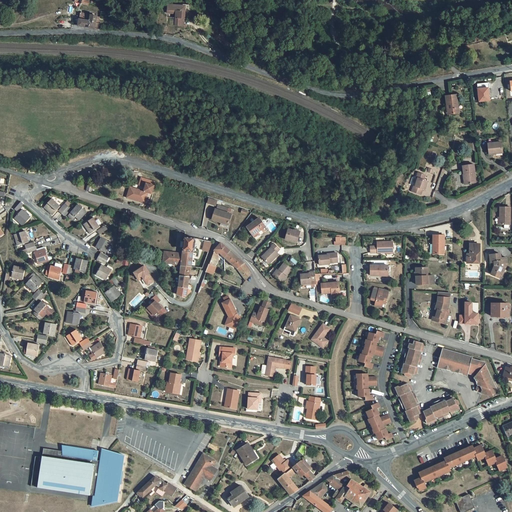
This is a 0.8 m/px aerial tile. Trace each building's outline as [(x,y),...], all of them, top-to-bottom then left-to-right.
[(185,6),(168,5),(167,13),(176,14),(175,19),(175,18),(175,25),(183,26),(184,22),(184,19),(185,19),(185,6)] [(80,13),(79,19),(78,26),(95,29),(98,29),(100,24),(98,24),(96,23),(97,17),(97,16),(91,15),(80,13)] [(422,97),(431,95),(430,88),(420,91),(422,97)] [(479,89),(480,94),(478,95),(479,101),(489,101),(488,88),(479,89)] [(456,95),(446,96),(447,107),(449,107),(450,115),(459,114),(456,95)] [(502,142),(488,144),(489,154),(494,154),(494,153),(503,152),(502,142)] [(474,164),(463,166),(464,175),(465,174),(466,184),(476,183),(474,173),(475,173),(474,164)] [(425,175),(418,172),(416,178),(418,179),(415,186),(414,186),(412,192),(421,195),(423,190),(425,190),(428,181),(424,180),(425,175)] [(130,188),(127,198),(145,203),(148,193),(152,194),(153,189),(156,190),(158,183),(141,178),(139,186),(145,188),(144,192),(130,188)] [(60,206),(52,199),(44,208),(52,216),(60,206)] [(21,202),(14,209),(18,212),(24,205),(21,202)] [(65,204),(58,211),(61,214),(68,206),(65,204)] [(87,212),(78,204),(70,213),(79,221),(87,212)] [(68,206),(61,214),(65,217),(72,209),(68,206)] [(22,209),(14,219),(23,226),(31,217),(22,209)] [(511,209),(500,209),(500,219),(500,227),(511,227),(511,209)] [(232,215),(215,210),(212,220),(221,223),(221,222),(229,224),(232,215)] [(93,218),(83,225),(90,234),(100,227),(93,218)] [(259,218),(247,227),(254,238),(258,235),(257,233),(265,227),(266,227),(259,218)] [(105,226),(97,231),(99,235),(108,229),(105,226)] [(265,227),(257,233),(258,235),(254,238),(255,239),(268,230),(265,227)] [(300,233),(288,229),(285,239),(297,243),(300,233)] [(25,231),(14,235),(17,246),(29,242),(25,231)] [(444,235),(433,236),(433,244),(435,244),(435,254),(444,254),(444,235)] [(112,243),(101,237),(95,248),(106,254),(112,243)] [(335,237),(335,245),(346,245),(346,237),(335,237)] [(194,239),(185,238),(184,242),(184,248),(183,253),(183,254),(182,266),(191,266),(194,243),(194,239)] [(213,242),(203,240),(199,249),(210,251),(210,249),(213,242)] [(371,247),(371,253),(393,252),(393,242),(377,242),(377,246),(371,247)] [(231,251),(221,243),(214,251),(218,254),(218,255),(220,253),(225,258),(231,251)] [(280,249),(274,244),(271,247),(271,248),(262,257),(269,264),(279,254),(277,253),(280,249)] [(480,244),(470,244),(470,255),(470,257),(467,257),(467,263),(480,263),(480,251),(480,244)] [(45,249),(34,253),(38,264),(49,261),(45,249)] [(218,254),(214,251),(209,265),(215,266),(218,261),(218,254)] [(245,264),(231,251),(225,258),(237,269),(246,281),(252,274),(245,264)] [(110,257),(101,252),(99,256),(107,261),(110,257)] [(174,256),(164,255),(163,264),(175,265),(181,266),(182,266),(183,254),(174,253),(174,256)] [(324,256),(319,256),(319,265),(330,264),(330,263),(338,262),(337,253),(329,254),(329,255),(324,256)] [(501,258),(500,254),(490,255),(491,263),(495,262),(495,266),(491,275),(498,278),(499,274),(502,275),(504,270),(505,270),(507,264),(506,257),(501,258)] [(105,265),(107,261),(99,256),(96,260),(105,265)] [(88,261),(77,258),(74,270),(86,272),(88,261)] [(292,269),(285,263),(280,269),(278,268),(273,275),(281,281),(286,275),(287,276),(292,269)] [(112,270),(102,265),(96,275),(106,281),(112,270)] [(215,266),(209,265),(207,272),(213,274),(215,267),(215,266)] [(388,275),(388,265),(370,266),(370,276),(379,276),(379,275),(388,275)] [(25,268),(14,266),(11,278),(23,280),(25,268)] [(62,268),(51,266),(48,277),(59,280),(62,268)] [(153,281),(144,266),(133,273),(137,279),(140,277),(142,278),(147,285),(153,281)] [(191,266),(182,266),(181,266),(181,270),(180,276),(179,287),(186,288),(187,284),(188,277),(191,266)] [(427,268),(418,268),(418,277),(416,277),(416,285),(434,284),(434,276),(428,276),(427,268)] [(310,274),(300,275),(301,285),(311,284),(311,281),(316,281),(315,274),(315,273),(315,272),(310,273),(310,274)] [(43,283),(34,275),(26,284),(34,292),(43,283)] [(115,277),(111,280),(117,288),(121,285),(115,277)] [(339,283),(321,284),(322,294),(331,293),(340,293),(339,283)] [(114,286),(105,293),(112,302),(121,295),(114,286)] [(186,288),(179,287),(177,295),(185,298),(191,291),(187,288),(186,288)] [(39,289),(32,297),(35,300),(42,292),(39,289)] [(384,290),(379,289),(379,290),(374,289),(371,299),(376,301),(375,306),(382,308),(383,302),(386,303),(389,291),(384,290)] [(98,293),(86,291),(84,303),(96,305),(98,293)] [(42,292),(35,300),(39,303),(43,298),(45,295),(42,292)] [(450,293),(438,292),(438,301),(435,310),(437,311),(434,321),(446,325),(450,310),(448,309),(449,305),(450,293)] [(160,301),(155,296),(150,300),(153,303),(147,308),(154,315),(157,312),(160,315),(165,311),(162,307),(161,308),(159,306),(157,303),(160,301)] [(225,302),(223,303),(229,318),(228,318),(225,325),(235,329),(240,317),(238,316),(237,314),(234,307),(231,300),(230,300),(225,302)] [(36,312),(43,318),(47,314),(49,317),(54,312),(51,309),(42,301),(34,310),(36,312)] [(262,307),(261,307),(258,314),(254,313),(250,321),(253,323),(261,326),(263,322),(264,322),(269,310),(268,309),(271,303),(264,301),(262,307)] [(465,313),(465,323),(470,323),(470,324),(478,324),(478,314),(472,313),(472,303),(465,303),(465,313)] [(509,305),(492,304),(492,316),(498,316),(501,316),(509,317),(509,305)] [(302,308),(296,305),(293,311),(299,314),(302,308)] [(154,315),(147,308),(146,310),(152,317),(154,315)] [(40,320),(41,320),(43,318),(36,312),(34,314),(40,320)] [(80,314),(68,312),(66,323),(78,325),(80,314)] [(301,320),(291,316),(286,328),(295,332),(297,327),(297,328),(301,320)] [(57,325),(45,323),(43,334),(55,336),(57,325)] [(142,326),(130,324),(128,335),(140,338),(142,326)] [(330,329),(323,324),(312,340),(323,348),(328,341),(323,338),(330,329)] [(76,330),(66,336),(72,346),(83,340),(76,330)] [(383,338),(384,333),(377,331),(376,334),(370,333),(368,340),(366,340),(365,344),(366,344),(364,351),(363,351),(362,354),(361,354),(359,362),(366,364),(365,367),(372,369),(373,364),(370,363),(372,357),(373,358),(374,353),(376,353),(375,355),(382,357),(385,349),(378,347),(377,348),(375,348),(377,343),(378,343),(380,337),(383,338)] [(87,338),(79,343),(81,347),(90,342),(87,338)] [(201,341),(190,339),(187,354),(190,355),(189,360),(198,362),(201,341)] [(421,347),(422,343),(411,340),(410,343),(408,345),(407,348),(410,349),(409,350),(409,352),(408,351),(407,356),(406,361),(406,362),(405,364),(404,364),(403,367),(401,368),(400,372),(401,373),(404,374),(405,376),(409,377),(411,376),(411,375),(413,375),(414,371),(417,372),(418,368),(417,367),(418,363),(421,364),(423,356),(420,355),(421,352),(423,352),(424,348),(424,347),(421,347)] [(90,342),(81,347),(84,351),(93,345),(90,342)] [(96,358),(97,358),(107,352),(100,342),(90,348),(94,353),(90,356),(92,360),(96,358)] [(40,345),(28,343),(26,355),(37,357),(40,345)] [(235,349),(220,347),(219,357),(221,357),(222,358),(222,362),(223,363),(222,367),(231,368),(232,355),(235,355),(235,349)] [(148,348),(147,348),(144,360),(156,362),(158,350),(155,350),(148,348)] [(473,357),(442,349),(437,368),(467,377),(468,374),(473,375),(475,373),(476,370),(480,371),(477,374),(474,377),(478,385),(477,389),(478,390),(477,391),(490,396),(495,394),(497,387),(495,382),(493,383),(485,365),(486,364),(485,363),(472,359),(473,357)] [(0,365),(8,367),(11,355),(5,354),(3,354),(0,353),(0,365)] [(285,360),(269,358),(265,376),(274,377),(275,368),(284,369),(284,368),(290,370),(291,362),(285,361),(285,360)] [(315,367),(306,366),(306,375),(307,375),(306,379),(306,385),(315,386),(316,375),(315,375),(315,367)] [(141,371),(129,369),(127,380),(138,382),(141,371)] [(112,375),(101,373),(98,384),(110,387),(116,388),(117,384),(111,383),(112,375)] [(181,375),(171,373),(170,382),(168,382),(167,387),(169,387),(168,392),(178,394),(180,384),(181,375)] [(368,379),(368,374),(357,374),(357,379),(358,385),(357,386),(357,390),(358,390),(359,397),(366,397),(366,401),(373,400),(373,395),(370,395),(369,389),(368,389),(368,384),(370,384),(370,386),(377,386),(377,377),(370,377),(370,379),(368,379)] [(398,386),(395,387),(395,388),(394,389),(396,393),(398,393),(399,396),(400,396),(401,398),(402,399),(401,399),(403,404),(405,408),(406,408),(406,409),(407,411),(406,411),(407,414),(406,416),(408,420),(410,421),(410,420),(411,422),(415,420),(417,421),(419,417),(418,415),(420,414),(418,410),(420,409),(421,409),(419,405),(418,406),(416,402),(419,401),(415,393),(413,395),(411,391),(412,390),(411,386),(410,386),(408,388),(406,384),(404,385),(404,383),(402,383),(399,384),(398,386)] [(238,391),(227,389),(224,407),(235,409),(238,391)] [(260,394),(248,393),(247,409),(257,410),(257,403),(257,399),(260,399),(260,394)] [(430,406),(426,407),(426,408),(427,410),(423,412),(424,412),(424,414),(423,414),(422,417),(424,420),(425,420),(427,423),(429,424),(432,422),(433,421),(433,420),(436,419),(435,418),(437,417),(438,416),(438,417),(443,415),(447,413),(448,412),(450,411),(450,413),(454,411),(454,412),(456,412),(459,410),(460,409),(459,406),(459,404),(458,401),(456,400),(455,400),(454,399),(450,400),(449,398),(449,397),(445,399),(446,401),(442,402),(441,400),(433,403),(434,406),(431,407),(430,406)] [(308,402),(306,401),(305,406),(307,407),(307,409),(305,419),(316,420),(319,404),(308,402)] [(387,441),(393,438),(391,433),(388,434),(386,429),(385,429),(383,424),(384,424),(385,425),(392,422),(388,415),(381,418),(382,419),(381,420),(379,415),(380,415),(377,409),(380,408),(378,403),(371,406),(373,409),(367,412),(370,419),(368,420),(370,423),(371,423),(373,430),(375,434),(376,433),(379,440),(385,438),(387,441)] [(511,422),(503,426),(507,436),(511,433),(511,422)] [(248,444),(237,450),(246,465),(255,459),(250,451),(252,450),(248,444)] [(300,445),(298,454),(303,456),(306,446),(300,445)] [(421,477),(414,481),(417,487),(418,487),(420,491),(426,488),(424,483),(451,471),(449,468),(476,456),(478,460),(485,457),(489,466),(496,462),(500,471),(507,467),(505,463),(506,463),(503,456),(496,459),(495,459),(495,458),(492,450),(485,454),(484,454),(484,453),(485,453),(481,445),(474,449),(472,446),(468,448),(467,447),(462,449),(463,450),(454,454),(454,453),(448,455),(449,456),(444,458),(446,461),(441,463),(441,462),(436,464),(436,465),(428,469),(427,468),(422,470),(423,471),(419,473),(421,477)] [(35,456),(34,464),(31,486),(32,486),(35,487),(38,487),(38,488),(90,495),(95,496),(94,506),(109,503),(109,499),(117,500),(120,484),(121,484),(123,472),(121,472),(124,455),(106,452),(106,453),(105,459),(105,461),(102,461),(100,460),(97,460),(98,451),(65,446),(64,451),(60,451),(43,449),(42,458),(35,456)] [(188,479),(185,484),(196,491),(204,477),(210,481),(217,470),(213,467),(216,462),(203,454),(198,463),(199,464),(196,468),(195,467),(188,479)] [(273,462),(284,475),(285,474),(294,468),(288,460),(285,463),(280,455),(275,459),(276,460),(273,462)] [(301,462),(309,471),(312,469),(304,460),(301,462)] [(301,462),(294,468),(297,471),(301,476),(304,474),(310,481),(315,477),(309,471),(301,462)] [(294,468),(285,474),(288,477),(297,471),(294,468)] [(333,476),(327,479),(331,483),(333,485),(332,486),(337,491),(333,497),(336,499),(342,502),(345,497),(361,507),(371,492),(366,489),(363,487),(351,479),(347,486),(340,481),(350,477),(348,471),(333,476)] [(284,475),(278,479),(291,495),(299,490),(288,477),(285,474),(284,475)] [(142,489),(139,492),(137,494),(141,497),(142,496),(143,497),(147,494),(156,485),(160,481),(161,481),(155,477),(142,489)] [(163,482),(160,481),(156,485),(160,487),(159,488),(160,488),(165,492),(172,496),(177,488),(168,483),(167,485),(163,482)] [(326,488),(323,483),(317,487),(303,496),(324,511),(330,511),(333,509),(320,499),(326,492),(326,490),(327,489),(327,488),(326,488)] [(241,486),(231,492),(233,495),(228,499),(234,507),(249,497),(241,486)] [(469,494),(455,500),(460,511),(465,511),(475,508),(469,494)] [(152,511),(150,509),(146,511),(164,511),(162,509),(163,508),(163,501),(159,501),(155,505),(158,509),(154,511),(152,511)] [(395,511),(397,510),(389,503),(383,510),(384,511),(385,511),(384,511),(395,511)]
